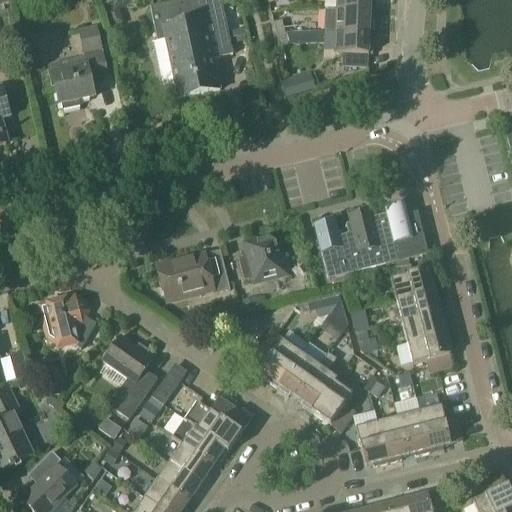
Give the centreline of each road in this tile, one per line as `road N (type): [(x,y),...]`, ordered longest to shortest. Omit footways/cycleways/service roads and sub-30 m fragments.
road 1 (residential): [(0,221),(353,140),(393,144),(425,120)]
road 2 (residential): [(511,453),(489,412),(430,189)]
road 3 (residential): [(331,490),(348,497),(511,454)]
road 4 (residential): [(83,271),(256,226)]
road 5 (residential): [(218,376),(83,271)]
road 6 (residential): [(425,120),(412,52),(415,0)]
